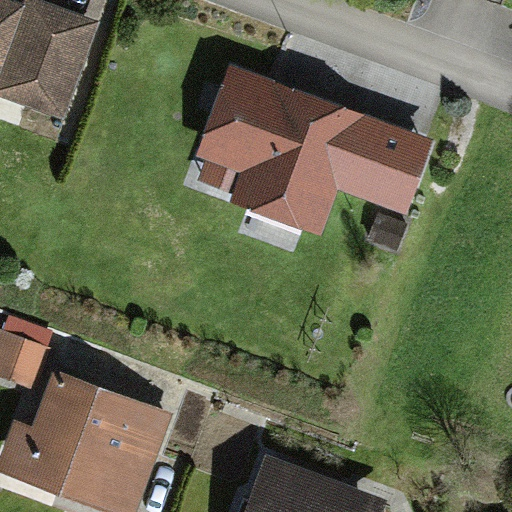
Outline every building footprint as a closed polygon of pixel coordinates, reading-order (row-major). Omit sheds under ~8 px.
[(23,0),(23,3),(12,0),(0,0),(0,92),(65,115),(99,20),(43,0),(23,0)] [(457,118),(245,49),(203,176),(334,218),(344,189),(425,215),(457,118)] [(32,344),(0,332),(0,375),(18,382),(32,344)] [(134,511),(168,423),(30,372),(0,451),(0,464),(128,511),(134,511)] [(360,511),(365,498),(254,457),(233,511),(360,511)]
